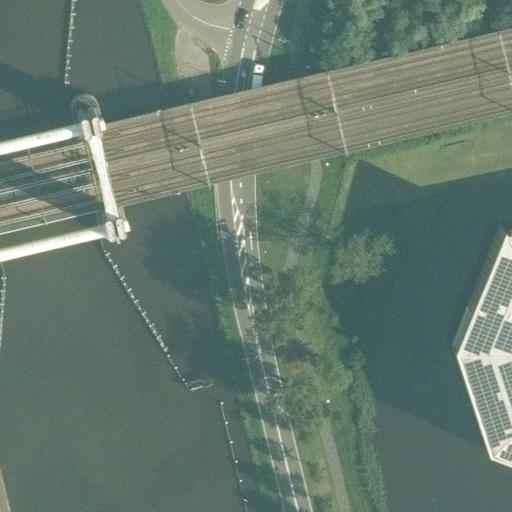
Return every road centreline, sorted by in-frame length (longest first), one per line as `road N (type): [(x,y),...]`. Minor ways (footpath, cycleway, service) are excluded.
road 1 (secondary): [(236,38),(222,148),(228,232),(241,315),(275,418)]
road 2 (secondary): [(275,418),(249,214),(252,107),(264,50)]
